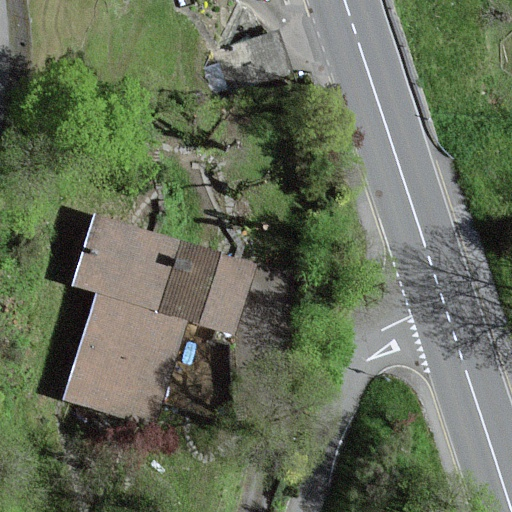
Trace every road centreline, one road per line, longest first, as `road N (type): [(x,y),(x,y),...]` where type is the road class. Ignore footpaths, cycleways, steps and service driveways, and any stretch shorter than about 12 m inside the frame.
road 1 (secondary): [(344,0),(445,307)]
road 2 (residential): [(445,307),(391,327),(368,350),(306,511)]
road 3 (secondary): [(445,307),(510,511)]
